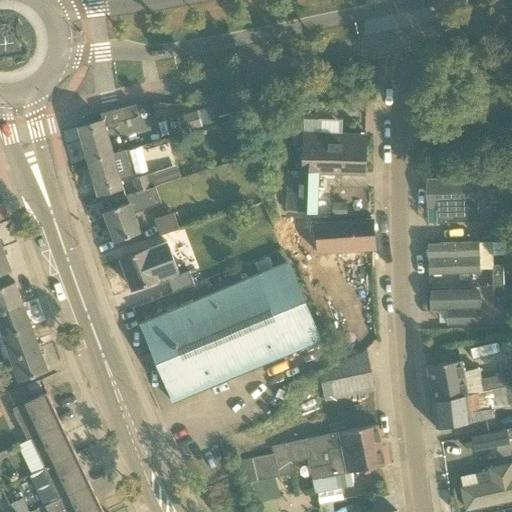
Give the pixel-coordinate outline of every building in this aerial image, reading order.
[(309,112),(309,101),(285,100),(284,112),(285,112),(286,128),(303,129),(303,112),(309,112)] [(78,127),(88,162),(114,154),(107,130),(119,127),(118,122),(139,117),(135,105),(101,114),(103,120),(78,127)] [(203,127),(198,111),(178,117),(182,133),(203,127)] [(318,173),(365,174),(366,135),(304,134),(303,172),(318,173)] [(123,188),(118,170),(147,162),(142,146),(114,154),(88,162),(98,195),(123,188)] [(136,193),(155,187),(181,177),(176,166),(132,180),(136,192),(136,193)] [(317,213),(318,173),(303,172),(289,172),(288,209),(290,209),(290,213),(317,213)] [(482,182),(429,183),(430,212),(483,211),(482,182)] [(136,193),(136,192),(126,195),(129,203),(104,212),(115,242),(141,232),(134,214),(162,203),(155,187),(136,193)] [(491,222),(501,221),(501,201),(490,202),(491,222)] [(347,218),(347,203),(331,202),(331,217),(347,218)] [(160,236),(179,229),(175,218),(173,213),(155,220),(160,236)] [(317,254),(375,249),(372,220),(315,224),(317,254)] [(501,221),(491,222),(491,242),(502,242),(501,222),(501,221)] [(481,225),(428,228),(429,247),(482,244),(481,225)] [(152,261),(168,255),(187,248),(179,229),(160,236),(163,244),(121,259),(127,275),(125,276),(128,285),(131,284),(133,289),(159,279),(152,261)] [(0,249),(0,275),(11,271),(3,248),(0,249)] [(288,263),(282,265),(277,254),(255,263),(260,274),(140,325),(142,329),(155,358),(153,359),(157,368),(159,368),(171,397),(170,398),(172,402),(320,340),(288,263)] [(480,257),(432,259),(433,280),(482,278),(480,257)] [(493,286),(504,285),(503,265),(492,266),(493,286)] [(173,293),(195,284),(190,272),(169,281),(173,293)] [(0,312),(23,304),(15,282),(0,287),(0,312)] [(504,285),(493,286),(493,306),(504,305),(504,286),(504,285)] [(478,299),(429,300),(429,317),(478,316),(478,299)] [(0,326),(4,337),(32,326),(23,304),(0,312),(0,326)] [(12,359),(40,348),(32,326),(4,337),(12,359)] [(0,363),(0,374),(16,369),(20,381),(48,371),(40,348),(12,359),(1,363),(0,363)] [(367,350),(319,372),(325,400),(375,389),(367,351),(367,350)] [(503,387),(505,387),(504,375),(480,380),(478,370),(479,370),(478,369),(477,369),(477,370),(463,373),(461,361),(427,367),(434,400),(479,392),(503,387)] [(511,385),(505,387),(503,387),(507,406),(511,405),(511,385)] [(28,440),(62,423),(47,392),(13,409),(28,440)] [(492,408),(484,410),(479,392),(434,400),(434,402),(437,429),(438,429),(470,422),(470,423),(494,418),(492,408)] [(45,469),(80,452),(80,451),(76,453),(62,423),(28,440),(28,441),(31,439),(45,469)] [(251,505),(252,511),(277,511),(274,500),(281,498),(276,478),(278,477),(278,476),(293,473),(291,463),(309,459),(313,480),(315,493),(354,486),(352,472),(385,465),(378,425),(342,432),(272,447),(273,454),(239,461),(243,482),(246,482),(251,505)] [(510,444),(508,432),(488,435),(490,447),(510,444)] [(60,499),(91,484),(77,454),(80,453),(80,452),(45,469),(60,499)] [(467,509),(511,499),(511,471),(511,465),(490,469),(490,471),(478,474),(481,485),(462,489),(467,509)] [(104,511),(91,484),(60,499),(46,506),(48,511),(104,511)]
